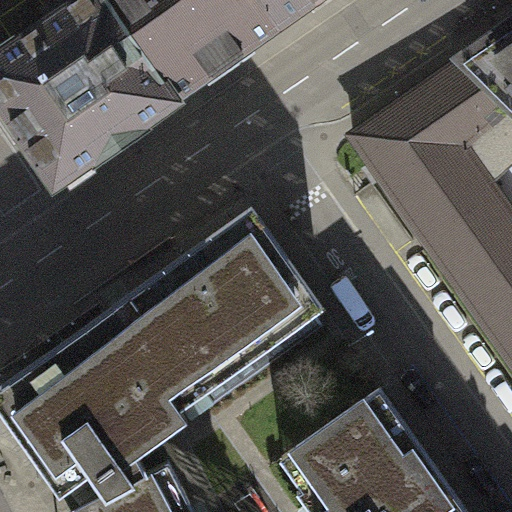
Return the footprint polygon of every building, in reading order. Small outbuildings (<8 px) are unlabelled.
[(109,0),(62,0),(0,42),(0,103),(53,181),(176,97),(109,0)] [(265,0),(109,0),(176,97),(283,25),(265,0)] [(265,0),(283,25),(319,0),(265,0)] [(511,91),(511,23),(473,52),(511,91)] [(511,165),(511,91),(473,52),(355,135),(511,357),(511,213),(490,184),(511,165)] [(250,207),(0,374),(0,405),(57,490),(89,469),(101,491),(148,468),(137,451),(189,416),(179,400),(318,307),(250,207)] [(384,428),(362,398),(296,445),(317,475),(300,487),(317,511),(466,511),(399,417),(384,428)] [(191,511),(165,459),(148,468),(101,491),(71,507),(73,511),(191,511)]
